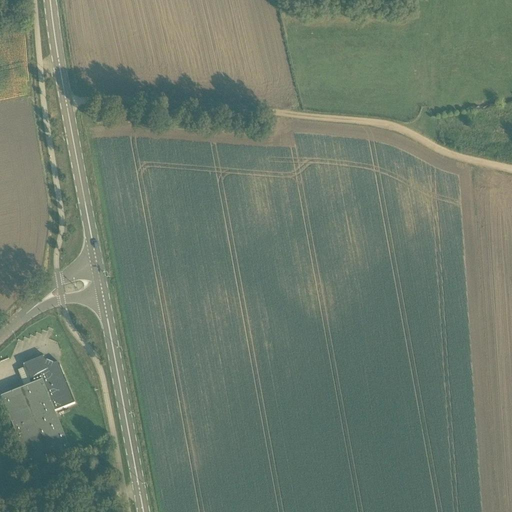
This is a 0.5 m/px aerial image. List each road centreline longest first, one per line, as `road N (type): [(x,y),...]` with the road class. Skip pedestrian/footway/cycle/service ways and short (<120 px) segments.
road 1 (track): [(511,171),(460,160),(394,127),(66,105)]
road 2 (primary): [(97,266),(49,0)]
road 3 (primary): [(143,511),(102,292)]
